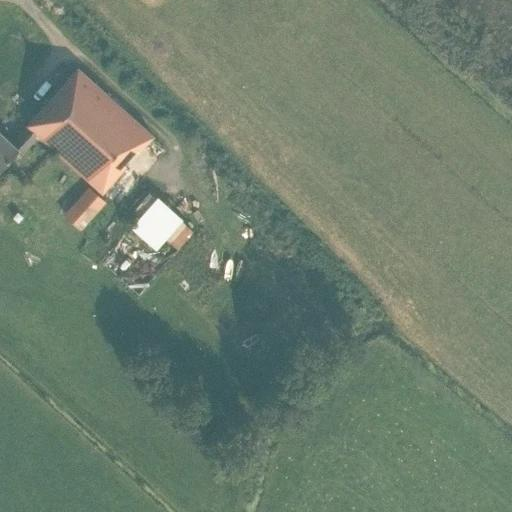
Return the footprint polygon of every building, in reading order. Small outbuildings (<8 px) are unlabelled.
[(153,136),(78,68),(27,125),(27,126),(12,143),(0,133),(0,168),(17,150),(22,154),(38,136),(101,193),(153,136)] [(117,201),(141,175),(130,165),(106,191),(117,201)] [(81,227),(107,200),(89,183),(64,211),(81,227)] [(151,222),(166,199),(157,193),(141,215),(151,222)] [(162,234),(180,250),(197,231),(179,215),(162,234)] [(172,278),(185,288),(208,258),(195,248),(172,278)]
